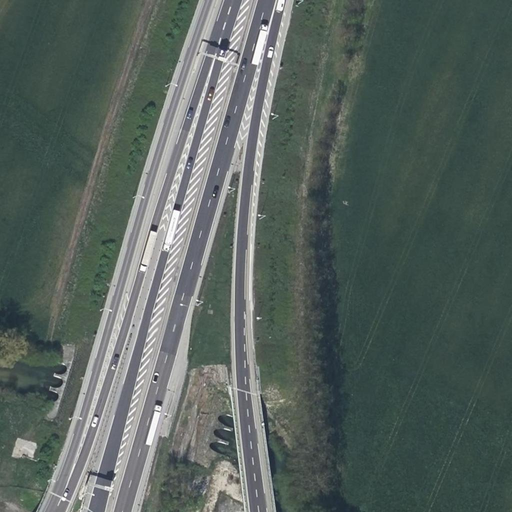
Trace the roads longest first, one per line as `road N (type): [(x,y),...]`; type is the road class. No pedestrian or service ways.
road 1 (trunk): [(122,511),(271,0)]
road 2 (motorway): [(209,0),(61,496)]
road 3 (trunk): [(260,511),(240,352),(240,278),(248,166),(276,0)]
road 4 (trunk): [(222,32),(95,511)]
road 5 (motorway): [(222,32),(61,496)]
